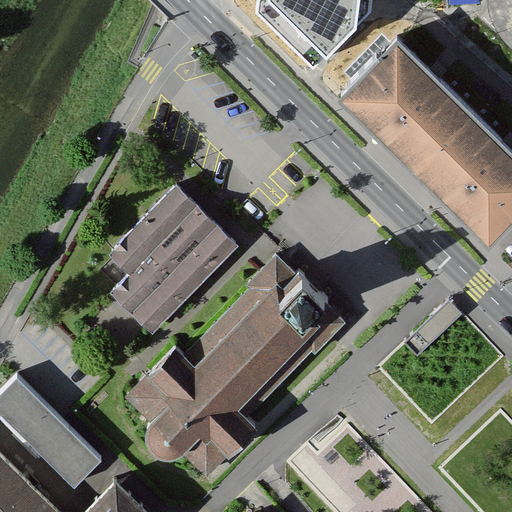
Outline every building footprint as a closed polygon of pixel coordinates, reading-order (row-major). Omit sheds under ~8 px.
[(244,0),(308,61),(390,9),(393,0),(244,0)] [(511,149),(401,40),(348,93),(490,233),(511,210),(511,149)] [(243,240),(181,179),(114,248),(135,269),(117,288),(157,328),(243,240)] [(353,321),(280,249),(251,279),(255,283),(189,351),(181,342),(130,395),(157,421),(155,434),(160,443),(172,449),(185,443),(210,468),(259,419),(253,413),(318,346),(323,351),(353,321)] [(456,309),(448,300),(404,342),(417,356),(439,335),(434,330),(436,328),(456,309)] [(459,312),(456,309),(436,328),(434,330),(439,335),(462,314),(459,312)] [(0,408),(75,481),(101,454),(17,373),(0,389),(0,408)] [(80,511),(63,511),(0,446),(0,511),(164,511),(123,470),(80,511)]
